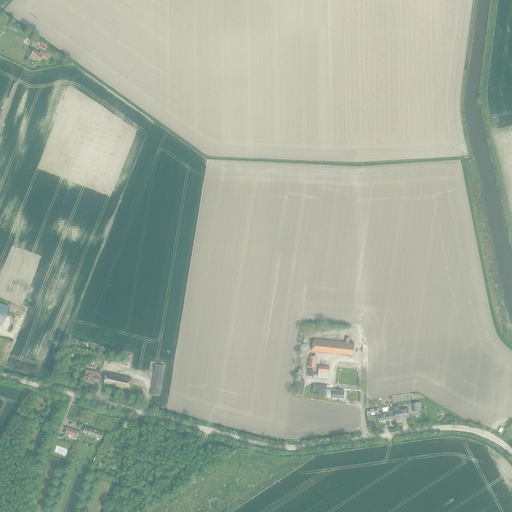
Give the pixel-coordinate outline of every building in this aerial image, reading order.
[(37,44),(44,49),(47,46),(40,40),(37,44)] [(33,51),(31,49),(30,52),(32,53),(29,56),(32,58),(34,56),(40,60),(43,56),(47,59),(49,55),(45,52),(44,53),(41,51),(39,53),(34,49),(33,51)] [(0,324),(2,325),(8,306),(0,303),(0,324)] [(353,355),(355,343),(350,343),(350,338),(346,337),(346,342),(314,339),(313,351),(353,355)] [(159,395),(163,366),(155,365),(151,394),(159,395)] [(319,366),(318,377),(329,378),(330,367),(319,366)] [(100,382),(101,373),(93,371),(86,369),(84,379),(100,382)] [(106,383),(130,388),(132,376),(109,372),(106,383)] [(296,380),(295,393),(303,394),(305,381),(296,380)] [(314,384),(314,391),(326,392),(326,397),(331,397),(331,389),(327,389),(327,385),(314,384)] [(344,399),(345,391),(333,390),(332,398),(344,399)] [(401,418),(410,416),(409,408),(400,409),(401,418)] [(379,412),(381,421),(395,419),(394,410),(379,412)] [(102,438),(103,433),(86,427),(85,429),(83,428),(82,432),(102,438)] [(78,437),(80,432),(68,428),(67,434),(78,437)]
